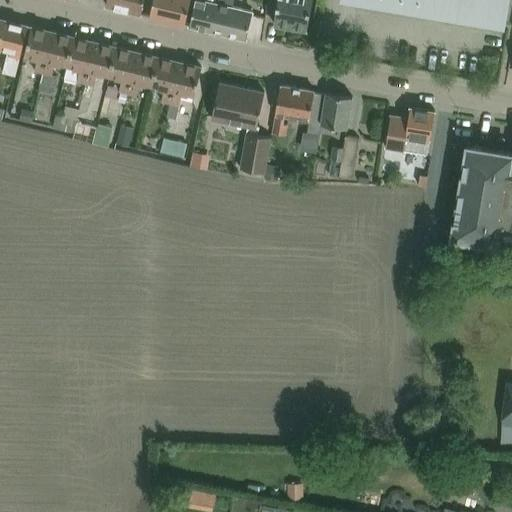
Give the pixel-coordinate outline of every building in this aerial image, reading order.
[(106,0),(106,6),(141,14),(144,0),(106,0)] [(153,0),(149,16),(184,25),(190,0),(153,0)] [(195,0),(189,26),(210,31),(217,0),(195,0)] [(246,39),(252,11),(232,7),(233,0),(217,0),(210,31),(246,39)] [(307,30),(312,0),(277,0),(273,24),(307,30)] [(359,0),(504,25),(507,0),(359,0)] [(5,21),(0,41),(0,48),(7,50),(2,72),(14,76),(19,58),(27,26),(15,23),(5,21)] [(31,27),(24,56),(37,59),(35,71),(43,72),(53,32),(31,27)] [(43,72),(38,90),(52,93),(56,75),(50,74),(53,63),(66,66),(73,37),(53,32),(43,72)] [(85,83),(94,42),(73,37),(66,66),(63,78),(85,83)] [(108,76),(115,47),(94,42),(85,83),(92,85),(95,73),(108,76)] [(127,93),(137,52),(115,47),(108,76),(121,79),(118,91),(127,93)] [(152,86),(157,57),(137,52),(127,93),(136,95),(138,83),(152,86)] [(169,103),(179,62),(157,57),(152,86),(164,89),(161,101),(169,103)] [(194,96),(201,67),(179,62),(169,103),(166,116),(176,119),(182,93),(194,96)] [(257,126),(264,92),(219,82),(211,117),(247,125),(246,133),(240,168),(265,172),(266,165),(271,138),(257,135),(259,126),(257,126)] [(321,124),(326,94),(314,92),(314,90),(280,84),(272,132),(286,135),(288,125),(284,124),(285,117),(309,121),(321,124)] [(347,129),(352,97),(326,92),(326,94),(321,124),(347,129)] [(428,154),(435,111),(410,107),(408,118),(390,115),(385,147),(428,154)] [(22,109),(19,121),(31,123),(34,112),(22,109)] [(54,114),(51,128),(71,133),(75,120),(75,119),(54,114)] [(92,143),(96,125),(75,120),(71,133),(71,138),(92,143)] [(97,121),(96,125),(92,143),(111,148),(116,126),(97,121)] [(315,147),(329,153),(337,132),(323,127),(315,147)] [(148,135),(145,149),(158,152),(161,138),(148,135)] [(166,136),(162,153),(185,159),(189,141),(166,136)] [(359,139),(345,136),(343,148),(334,147),(331,160),(341,162),(338,178),(352,180),(359,139)] [(511,152),(467,145),(452,237),(497,245),(500,228),(505,229),(505,231),(511,233),(511,152)] [(208,152),(204,169),(220,173),(225,156),(208,152)] [(265,172),(264,179),(276,181),(278,167),(266,165),(265,172)] [(426,186),(427,176),(420,175),(418,185),(426,186)] [(511,383),(507,382),(499,444),(511,445),(511,383)] [(301,484),(285,484),(286,502),(302,502),(301,484)] [(191,489),(188,503),(213,508),(216,494),(191,489)]
